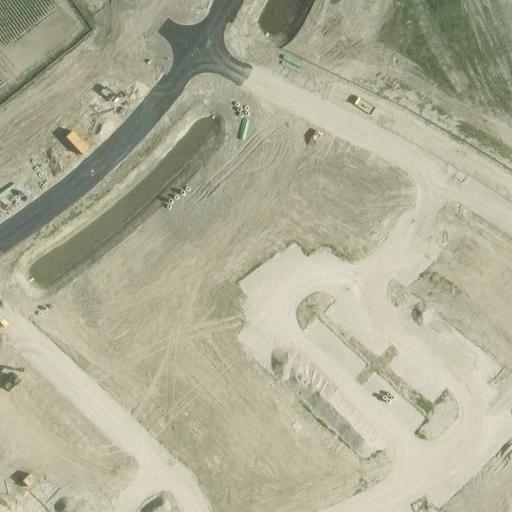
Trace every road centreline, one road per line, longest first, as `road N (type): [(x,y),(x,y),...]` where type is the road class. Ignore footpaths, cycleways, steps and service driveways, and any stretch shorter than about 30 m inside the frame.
road 1 (residential): [(199,52),(446,180),(511,224)]
road 2 (tertiary): [(0,243),(122,144),(199,52)]
road 3 (residential): [(0,317),(164,471),(195,511)]
